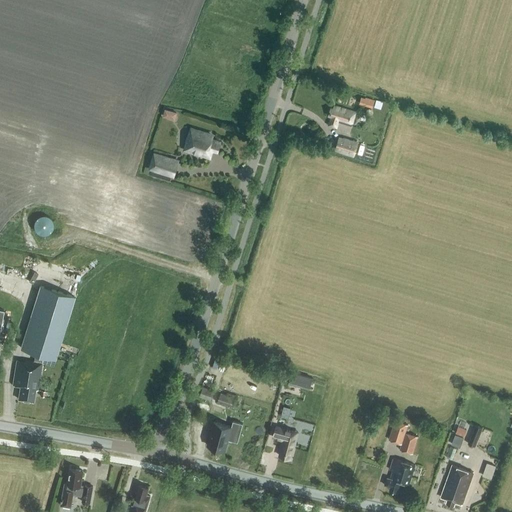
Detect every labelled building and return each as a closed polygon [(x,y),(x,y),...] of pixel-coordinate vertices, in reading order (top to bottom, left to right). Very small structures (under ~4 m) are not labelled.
[(361,97),(359,104),(372,108),(375,100),(366,97),(365,98),(361,97)] [(175,119),(178,110),(164,106),(162,115),(175,119)] [(331,108),(328,116),(331,116),(328,126),(336,128),(338,121),(351,125),(355,112),(334,106),(333,109),(331,108)] [(214,133),(190,126),(183,151),(211,159),(213,152),(218,154),(222,141),(213,138),(214,133)] [(343,137),(339,136),(334,150),(339,151),(339,152),(354,156),(358,141),(343,136),(343,137)] [(179,159),(153,151),(148,170),(174,178),(179,159)] [(45,233),(48,232),(50,230),(52,228),(53,225),(52,222),(51,218),(49,216),(46,214),(43,214),(40,214),(37,216),(35,218),(33,222),(33,225),(34,228),(35,230),(38,232),(41,233),(45,233)] [(55,358),(74,296),(40,285),(20,347),(36,352),(33,361),(24,359),(24,361),(17,360),(12,385),(20,386),(18,399),(33,401),(35,389),(37,390),(42,363),(43,354),(55,358)] [(310,389),(313,377),(292,372),(289,383),(310,389)] [(203,386),(199,396),(211,400),(215,391),(203,386)] [(231,407),(235,397),(221,392),(217,402),(231,407)] [(238,442),(243,423),(233,420),(231,426),(214,421),(207,445),(225,450),(228,439),(238,442)] [(394,420),(392,430),(404,434),(405,432),(407,424),(394,420)] [(476,447),(483,427),(475,424),(468,444),(476,447)] [(293,451),(298,432),(276,426),(273,437),(280,439),(281,437),(284,437),(283,440),(281,447),(282,448),(279,456),(290,458),(292,451),(293,451)] [(458,426),(455,433),(464,436),(467,430),(458,426)] [(412,453),(417,436),(405,432),(404,434),(400,450),(412,453)] [(409,484),(415,465),(393,458),(390,469),(390,470),(394,471),(393,474),(391,474),(390,478),(387,477),(384,485),(390,487),(389,490),(396,493),(400,482),(409,484)] [(462,504),(473,472),(452,465),(440,497),(447,499),(446,503),(454,506),(455,502),(462,504)] [(491,479),(494,469),(485,466),(482,476),(491,479)] [(80,486),(82,470),(71,468),(69,476),(67,483),(65,483),(61,505),(71,507),(73,494),(83,496),(82,501),(90,503),(93,486),(85,485),(84,487),(80,486)] [(146,495),(148,487),(139,484),(137,492),(136,491),(132,505),(134,505),(132,511),(144,511),(150,496),(146,495)]
